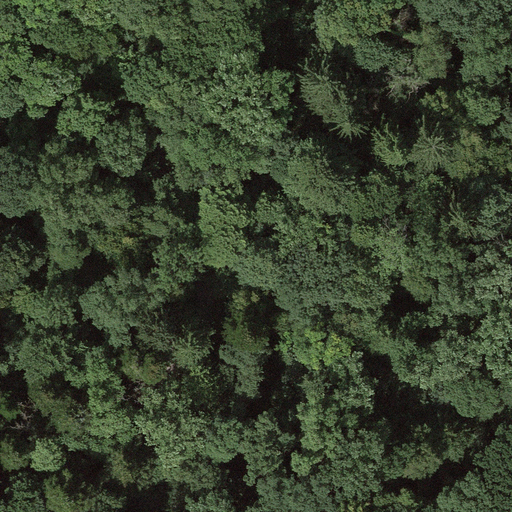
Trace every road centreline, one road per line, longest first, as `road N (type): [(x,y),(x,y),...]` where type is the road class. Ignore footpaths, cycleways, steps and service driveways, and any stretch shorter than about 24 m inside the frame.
road 1 (track): [(0,486),(201,364),(199,223),(178,175),(154,140),(57,47),(35,0)]
road 2 (track): [(511,179),(440,191),(406,208),(298,303)]
